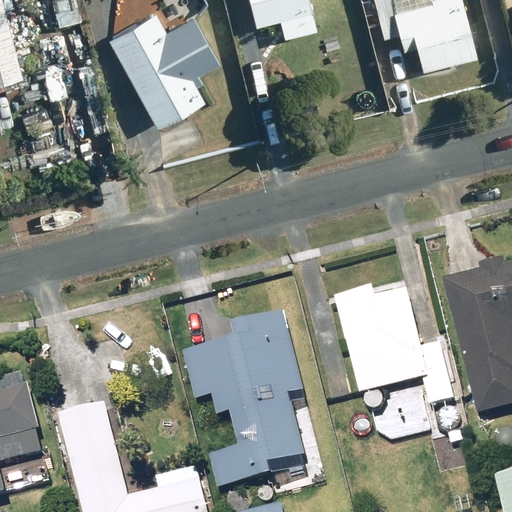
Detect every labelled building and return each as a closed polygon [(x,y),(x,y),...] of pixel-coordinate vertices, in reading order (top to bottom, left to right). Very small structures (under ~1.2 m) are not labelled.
[(0,0),(0,82),(24,76),(6,6),(16,4),(14,0),(0,0)] [(54,0),(61,25),(82,20),(77,0),(54,0)] [(253,0),(259,23),(283,18),(288,36),(319,28),(312,0),(253,0)] [(426,68),(479,56),(465,0),(376,0),(385,36),(403,32),(407,48),(421,45),(426,68)] [(158,12),(111,38),(160,126),(207,100),(158,12)] [(0,112),(0,129),(12,127),(8,111),(0,112)] [(7,145),(11,158),(23,155),(20,141),(7,145)] [(511,268),(509,269),(508,263),(484,269),(485,275),(447,285),(482,419),(511,411),(511,268)] [(352,346),(363,399),(428,385),(433,409),(457,403),(444,348),(425,352),(412,297),(380,304),(378,294),(339,303),(349,347),(352,346)] [(306,395),(286,317),(236,330),(240,346),(188,360),(199,405),(217,401),(223,421),(235,418),(245,455),(214,463),(223,495),(277,482),(275,471),(309,462),(292,398),(306,395)] [(145,340),(140,335),(134,337),(132,344),(137,349),(143,346),(145,340)] [(43,435),(31,389),(28,389),(25,378),(0,384),(0,502),(9,500),(2,470),(45,458),(39,436),(43,435)] [(63,420),(86,511),(209,511),(202,485),(192,488),(188,474),(160,482),(164,495),(131,504),(107,409),(63,420)] [(511,511),(511,476),(496,480),(503,511),(511,511)]
